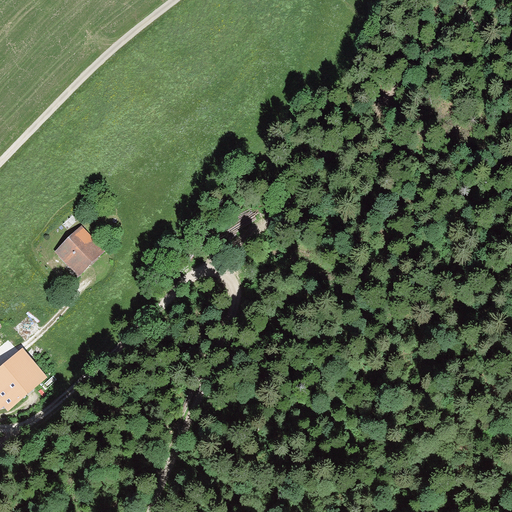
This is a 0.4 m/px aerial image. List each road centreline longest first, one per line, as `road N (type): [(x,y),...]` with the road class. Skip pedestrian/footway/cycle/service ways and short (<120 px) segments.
road 1 (track): [(0,427),(48,409),(192,277),(216,272),(234,287),(234,308),(153,511)]
road 2 (track): [(176,0),(82,74),(0,160)]
